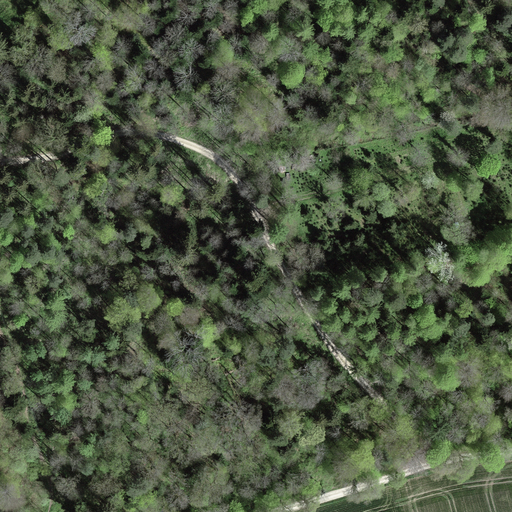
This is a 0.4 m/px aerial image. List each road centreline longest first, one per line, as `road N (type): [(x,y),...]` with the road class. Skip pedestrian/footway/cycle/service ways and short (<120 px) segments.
road 1 (track): [(432,463),(321,330),(239,183),(206,151),(139,129),(0,161)]
road 2 (track): [(274,511),(432,463),(511,452)]
road 3 (track): [(511,109),(450,75),(418,38),(402,0)]
